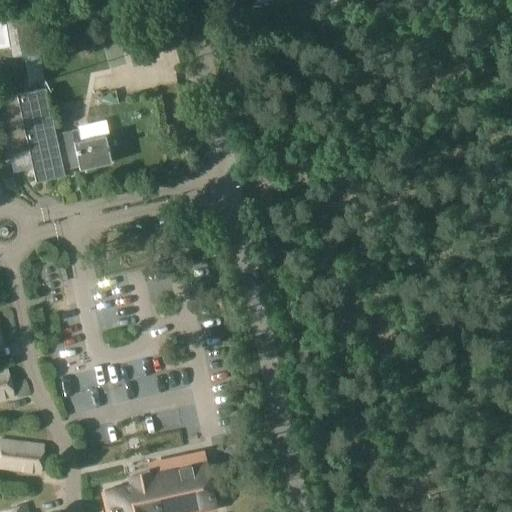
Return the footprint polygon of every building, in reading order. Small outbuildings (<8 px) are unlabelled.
[(348,3),(347,0),(320,0),(322,8),(348,3)] [(140,36),(124,41),(131,63),(132,68),(148,62),(140,36)] [(39,55),(23,58),(23,59),(23,61),(27,85),(44,83),(39,55)] [(15,95),(27,150),(11,153),(15,173),(31,169),(34,182),(63,176),(62,170),(77,167),(74,149),(58,153),(54,134),(48,106),(56,104),(53,87),(15,95)] [(76,129),(54,134),(58,153),(74,149),(77,167),(78,170),(109,163),(103,136),(94,138),(79,141),(76,129)] [(0,398),(12,396),(6,369),(0,370),(0,398)] [(0,468),(39,473),(42,446),(0,440),(0,468)] [(146,481),(99,492),(103,511),(194,511),(193,506),(209,503),(198,454),(156,463),(158,471),(144,474),(146,481)]
